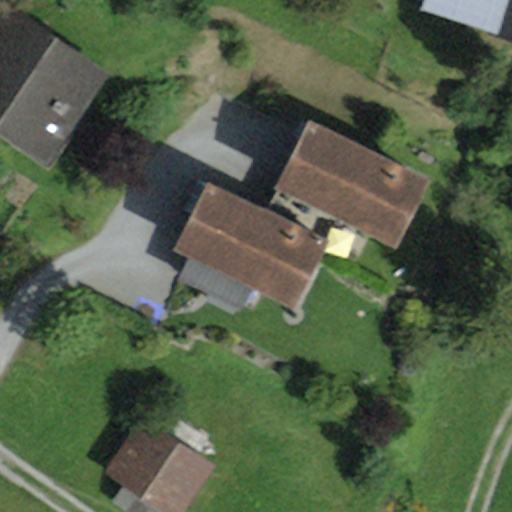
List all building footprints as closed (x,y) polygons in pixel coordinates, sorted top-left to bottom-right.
[(495,0),(425,0),(424,8),(488,27),(495,0)] [(511,0),(500,0),(489,39),(511,45),(511,0)] [(107,76),(0,7),(0,135),(48,166),(107,76)] [(432,182),(308,124),(274,195),(398,253),(432,182)] [(329,241),(208,185),(175,255),(296,311),(329,241)] [(186,511),(216,468),(141,419),(104,474),(160,511),(186,511)]
